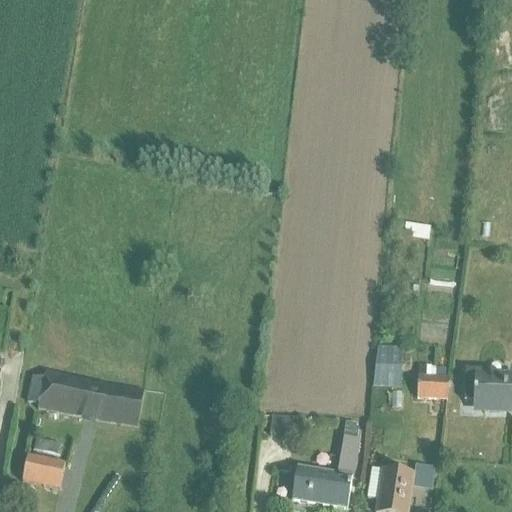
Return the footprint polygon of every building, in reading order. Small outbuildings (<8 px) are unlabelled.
[(399,225),(398,238),(429,242),(431,228),(405,225),(405,226),(399,225)] [(377,349),(373,388),(400,390),(402,350),(377,349)] [(419,368),(417,401),(447,403),(449,379),(446,379),(446,370),(436,370),(436,369),(419,368)] [(465,371),(464,402),(474,403),(473,415),(511,416),(511,375),(486,375),(486,372),(465,371)] [(44,381),(39,406),(38,411),(76,420),(101,424),(137,429),(144,392),(46,373),(44,381)] [(39,406),(44,381),(33,379),(27,404),(39,406)] [(272,418),(270,438),(294,440),(296,420),(272,418)] [(297,469),(292,503),(347,511),(353,478),(354,478),(361,441),(344,438),(338,476),(297,469)] [(36,441),(34,452),(59,458),(62,447),(36,441)] [(28,458),(23,484),(60,492),(66,466),(28,458)] [(372,470),(367,500),(378,501),(376,511),(409,511),(413,489),(432,492),(436,469),(415,466),(414,475),(382,470),(381,472),(372,470)]
